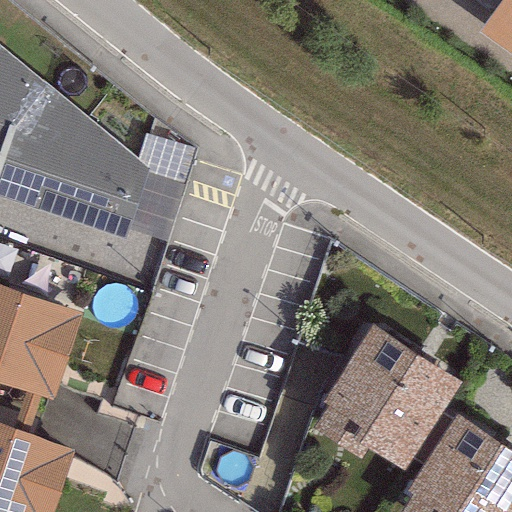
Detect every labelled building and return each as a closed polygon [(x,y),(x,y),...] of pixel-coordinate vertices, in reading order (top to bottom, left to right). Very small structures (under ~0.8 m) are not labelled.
[(511,0),(495,0),(470,36),(511,66),(511,0)] [(137,161),(0,51),(0,199),(123,244),(129,230),(165,243),(194,150),(151,122),(137,161)] [(77,319),(0,292),(0,386),(48,403),(77,319)] [(458,386),(373,332),(315,422),(401,477),(458,386)] [(511,511),(511,457),(459,422),(401,509),(405,511),(511,511)] [(50,511),(72,449),(0,424),(0,511),(50,511)]
